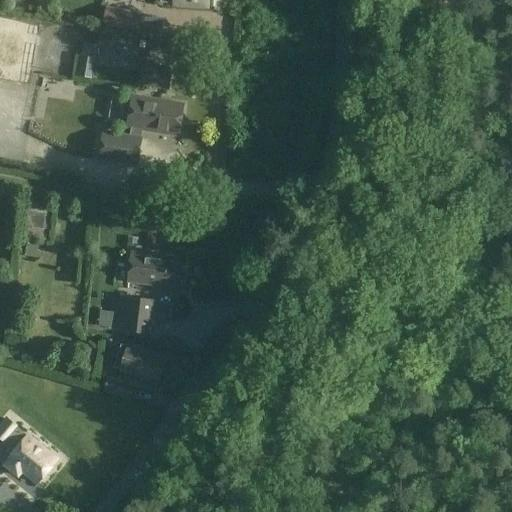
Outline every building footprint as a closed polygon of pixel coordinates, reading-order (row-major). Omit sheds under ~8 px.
[(138,12),(107,6),(103,22),(135,29),(138,12)] [(140,32),(140,48),(162,49),(162,33),(140,32)] [(95,60),(83,58),(79,77),(92,80),(95,60)] [(128,70),(142,73),(140,84),(169,89),(172,69),(130,62),(128,70)] [(129,128),(131,128),(129,137),(102,133),(98,158),(137,164),(141,139),(140,138),(141,129),(179,135),(183,105),(134,97),(129,128)] [(49,202),(25,199),(24,211),(25,214),(24,225),(44,228),(46,215),(47,215),(49,202)] [(182,259),(132,254),(129,281),(179,287),(182,259)] [(122,330),(152,334),(157,303),(127,298),(122,330)] [(113,368),(157,382),(165,357),(121,343),(113,368)] [(89,377),(93,364),(74,359),(70,372),(89,377)] [(134,384),(108,376),(104,390),(129,398),(134,384)] [(0,427),(0,437),(18,452),(6,466),(18,476),(22,470),(37,483),(56,460),(7,419),(0,427)]
